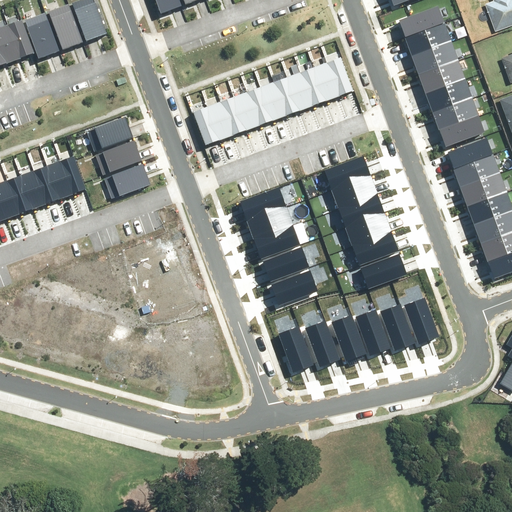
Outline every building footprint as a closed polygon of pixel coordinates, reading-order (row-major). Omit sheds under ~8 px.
[(94,0),(76,0),(73,1),(86,39),(106,32),(94,0)] [(183,2),(182,0),(156,0),(159,10),(183,2)] [(511,26),(511,0),(491,0),(492,2),(483,6),(494,34),(511,26)] [(70,2),(50,9),(63,48),(83,41),(70,2)] [(399,19),(406,37),(443,23),(437,5),(399,19)] [(46,11),(26,18),(39,56),(60,49),(46,11)] [(33,53),(22,22),(9,26),(20,57),(33,53)] [(406,37),(412,55),(450,41),(443,23),(406,37)] [(20,57),(9,26),(0,29),(0,42),(7,62),(20,57)] [(412,55),(419,73),(457,59),(450,41),(412,55)] [(510,85),(511,84),(511,54),(499,59),(510,85)] [(341,94),(354,89),(342,56),(329,61),(341,94)] [(419,73),(426,91),(463,77),(457,59),(419,73)] [(327,99),(341,94),(329,61),(315,66),(327,99)] [(314,104),(327,99),(315,66),(302,71),(314,104)] [(300,109),(314,104),(302,71),(288,76),(300,109)] [(287,114),(300,109),(288,76),(275,81),(287,114)] [(426,91),(432,109),(470,95),(463,77),(426,91)] [(273,119),(287,114),(275,81),(261,86),(273,119)] [(260,124),(273,119),(261,86),(248,91),(260,124)] [(246,129),(260,124),(248,91),(234,96),(246,129)] [(511,93),(500,98),(511,131),(511,93)] [(432,109),(439,127),(477,113),(470,95),(432,109)] [(233,134),(246,129),(234,96),(221,101),(233,134)] [(219,139),(233,134),(221,101),(207,106),(219,139)] [(206,144),(219,139),(207,106),(194,110),(206,144)] [(439,127),(446,145),(483,131),(477,113),(439,127)] [(103,146),(133,135),(126,116),(96,127),(103,146)] [(447,150),(454,168),(493,154),(486,136),(447,150)] [(134,139),(103,150),(111,171),(142,159),(134,139)] [(454,168),(460,186),(499,172),(493,154),(454,168)] [(75,155),(61,160),(73,193),(87,188),(75,155)] [(326,174),(332,191),(371,177),(364,159),(326,174)] [(61,160),(48,164),(60,198),(73,193),(61,160)] [(150,183),(142,162),(112,174),(120,194),(150,183)] [(48,164),(35,169),(47,203),(60,198),(48,164)] [(35,169),(21,174),(33,207),(47,203),(35,169)] [(460,186),(467,204),(506,190),(499,172),(460,186)] [(21,174),(8,179),(20,212),(33,207),(21,174)] [(332,191),(339,209),(378,195),(371,177),(332,191)] [(8,179),(0,181),(0,198),(7,217),(20,212),(8,179)] [(239,203),(246,221),(285,207),(278,189),(239,203)] [(467,204),(474,222),(511,207),(511,206),(506,190),(467,204)] [(339,209),(345,227),(384,213),(378,195),(339,209)] [(246,221),(253,239),(291,225),(285,207),(246,221)] [(511,207),(474,222),(480,240),(511,228),(511,207)] [(345,227),(352,245),(391,231),(384,213),(345,227)] [(253,239),(259,257),(298,243),(291,225),(253,239)] [(511,228),(480,240),(487,258),(511,248),(511,228)] [(352,245),(359,263),(397,249),(391,231),(352,245)] [(263,262),(270,280),(308,266),(301,248),(263,262)] [(511,248),(487,258),(494,276),(511,268),(511,248)] [(362,268),(369,288),(407,274),(400,254),(362,268)] [(273,284),(280,302),(317,288),(311,270),(273,284)] [(405,306),(419,345),(440,337),(426,299),(405,306)] [(382,312),(396,351),(416,344),(402,305),(382,312)] [(356,317),(370,355),(391,348),(377,310),(356,317)] [(334,322),(348,361),(368,353),(354,315),(334,322)] [(305,328),(319,366),(339,359),(325,320),(305,328)] [(278,334),(292,372),(312,365),(298,326),(278,334)]
